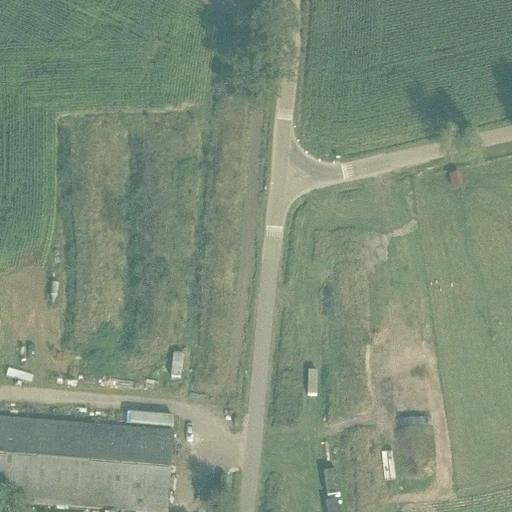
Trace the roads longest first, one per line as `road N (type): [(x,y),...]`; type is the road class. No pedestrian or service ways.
road 1 (unclassified): [(246,511),(278,189)]
road 2 (unclassified): [(278,189),(511,136)]
road 3 (unclassified): [(278,189),(290,0)]
